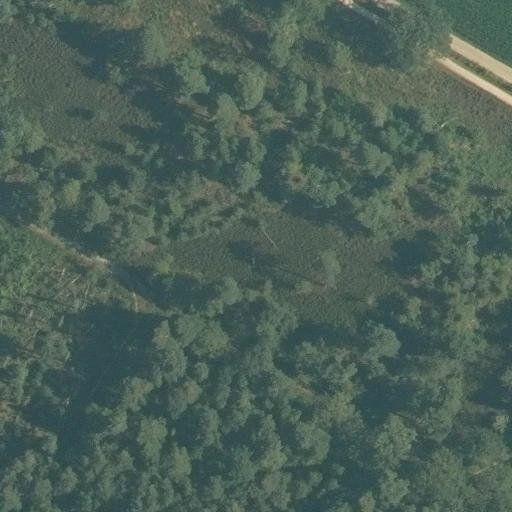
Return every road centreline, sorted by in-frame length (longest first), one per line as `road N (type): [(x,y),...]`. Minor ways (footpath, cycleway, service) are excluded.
road 1 (track): [(476,511),(472,484),(157,293)]
road 2 (track): [(157,293),(28,511)]
road 3 (track): [(0,195),(157,293)]
road 4 (track): [(511,86),(374,0)]
